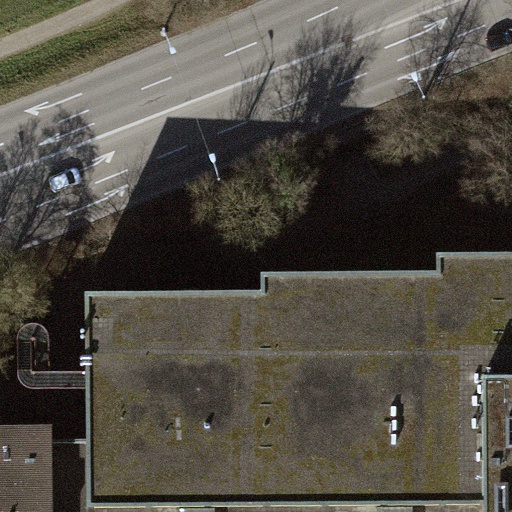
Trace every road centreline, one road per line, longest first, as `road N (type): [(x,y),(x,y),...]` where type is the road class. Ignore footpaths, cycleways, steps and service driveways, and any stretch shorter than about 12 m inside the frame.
road 1 (secondary): [(0,183),(377,35)]
road 2 (secondary): [(377,35),(511,21)]
road 3 (secondary): [(377,35),(502,0)]
